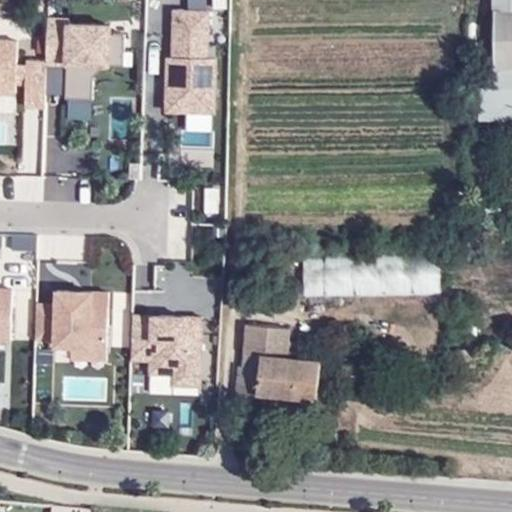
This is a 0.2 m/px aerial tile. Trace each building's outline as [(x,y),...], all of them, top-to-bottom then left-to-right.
[(495,67),(511,66),(511,0),(493,0),(493,8),(494,8),(495,67)] [(167,110),(214,111),(216,58),(210,58),(211,12),(175,11),(174,56),(169,56),(167,110)] [(111,24),(68,23),(69,19),(48,18),(47,61),(67,62),(66,97),(93,98),(94,77),(108,63),(124,64),(125,33),(111,33),(111,24)] [(47,61),(27,60),(27,65),(17,64),(18,40),(0,39),(0,91),(16,93),(16,80),(27,80),(26,105),(46,106),(47,61)] [(386,295),(385,256),(302,258),(303,296),(386,295)] [(0,339),(11,340),(13,289),(0,288),(0,339)] [(72,345),(72,357),(107,358),(109,292),(57,290),(57,304),(36,303),(35,338),(55,339),(55,345),(72,345)] [(161,316),(132,315),(131,358),(151,359),(151,372),(174,373),(173,384),(200,385),(202,317),(161,315),(161,316)] [(287,356),(290,329),(247,326),(242,368),(236,368),(234,402),(258,406),(259,392),(315,398),(321,360),(287,356)] [(335,361),(334,374),(362,376),(363,364),(335,361)]
